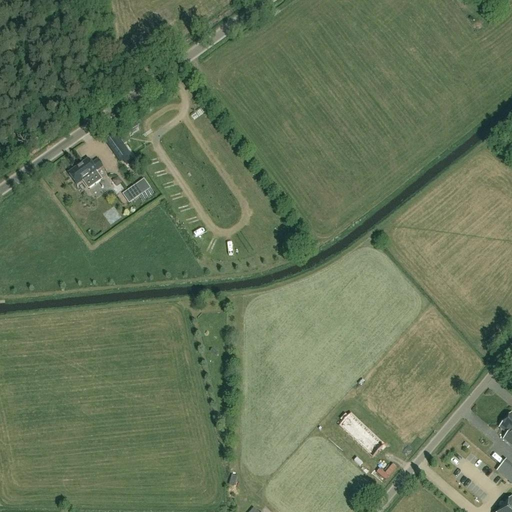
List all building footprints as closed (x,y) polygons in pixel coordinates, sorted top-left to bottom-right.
[(133,160),(123,146),(113,153),(120,162),(123,160),(127,165),(133,160)] [(91,164),(88,160),(68,174),(76,185),(82,181),(88,190),(102,180),(96,172),(103,167),(98,160),(91,164)] [(145,180),(123,195),(130,204),(151,189),(145,180)] [(111,188),(116,198),(127,192),(122,182),(111,188)] [(372,458),(384,446),(351,414),(339,427),(372,458)] [(511,414),(500,428),(508,435),(504,440),(511,446),(511,414)] [(511,461),(507,457),(497,468),(511,481),(511,461)] [(511,511),(511,499),(500,511),(511,511)]
